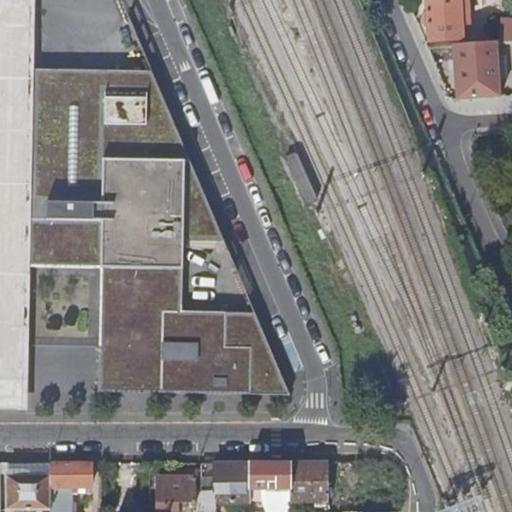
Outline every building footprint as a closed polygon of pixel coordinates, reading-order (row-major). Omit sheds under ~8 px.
[(0,0),(0,270),(21,271),(22,265),(29,265),(103,266),(101,389),(287,393),(288,391),(253,309),(181,308),(183,238),(223,238),(155,79),(28,77),(26,185),(0,184),(0,0)] [(0,0),(0,184),(26,185),(28,77),(155,79),(151,70),(28,68),(29,0),(0,0)] [(464,41),(462,21),(461,15),(459,0),(423,0),(428,43),(464,41)] [(511,1),(511,0),(472,0),(473,4),(480,3),(480,10),(494,9),(494,5),(509,5),(509,2),(511,1)] [(511,39),(511,15),(503,16),(504,40),(511,39)] [(500,98),(497,59),(505,59),(504,45),(453,47),(457,102),(500,98)] [(0,408),(27,409),(29,265),(22,265),(21,271),(0,270),(0,408)] [(252,498),(251,461),(215,462),(215,485),(201,485),(201,511),(216,511),(217,503),(252,502),(252,498)] [(292,489),(292,461),(251,461),(252,498),(263,498),(263,489),(292,489)] [(329,502),(329,461),(292,461),(292,489),(292,501),(329,502)] [(347,511),(400,511),(403,476),(390,461),(357,461),(354,503),(347,503),(343,501),(334,501),(335,511),(347,511)] [(51,475),(51,462),(9,463),(9,475),(51,475)] [(73,511),(73,488),(75,488),(75,493),(80,493),(80,487),(92,487),(91,463),(51,462),(51,475),(51,510),(51,511),(73,511)] [(51,510),(51,475),(9,475),(7,475),(7,510),(51,510)] [(197,477),(157,478),(156,511),(180,511),(180,506),(188,506),(188,501),(197,501),(197,477)] [(263,489),(263,498),(267,511),(292,511),(292,501),(292,489),(263,489)]
